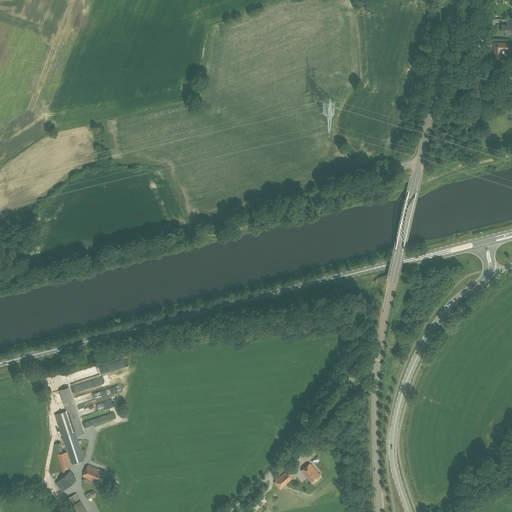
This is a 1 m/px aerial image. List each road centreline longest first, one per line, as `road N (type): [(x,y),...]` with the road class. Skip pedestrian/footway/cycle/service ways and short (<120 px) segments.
road 1 (unclassified): [(0,285),(215,230),(419,164)]
road 2 (primary): [(0,362),(370,269)]
road 3 (secondary): [(408,511),(392,446),(403,389),(443,313),(489,269)]
road 4 (secondary): [(376,370),(419,164)]
road 5 (unclassified): [(226,511),(350,378),(376,370)]
road 6 (secondary): [(419,164),(456,0)]
road 7 (secondary): [(378,511),(376,370)]
